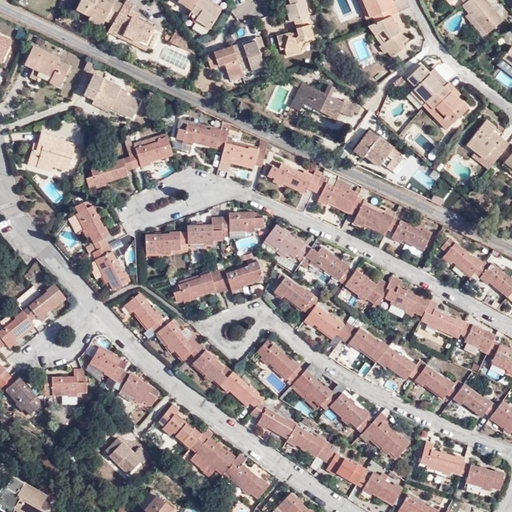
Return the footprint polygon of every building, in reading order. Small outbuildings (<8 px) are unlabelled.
[(111,25),(122,5),(113,0),(111,4),(103,0),(79,0),(75,8),(89,16),(101,23),(103,21),(111,25)] [(143,44),(149,34),(151,30),(126,16),(133,5),(125,0),(122,5),(111,25),(110,26),(122,33),(122,35),(137,43),(138,41),(143,44)] [(198,0),(174,0),(192,10),(198,0)] [(198,0),(192,10),(189,15),(200,22),(211,28),(220,12),(207,4),(209,1),(210,0),(209,0),(198,0)] [(285,6),(289,22),(293,20),(307,16),(303,0),(277,0),(279,7),(281,7),(285,6)] [(367,10),(362,0),(358,0),(363,12),(367,10)] [(376,25),(399,16),(392,2),(390,3),(388,0),(362,0),(367,10),(369,9),(373,18),(376,25)] [(489,5),(484,0),(471,0),(463,7),(467,13),(485,34),(501,20),(497,14),(494,16),(486,7),(489,5)] [(222,9),(209,1),(207,4),(220,12),(222,9)] [(497,14),(489,5),(486,7),(494,16),(497,14)] [(485,34),(467,13),(463,16),(481,37),(485,34)] [(99,27),(101,23),(89,16),(86,19),(99,27)] [(313,40),(307,16),(293,20),(297,33),(298,37),(294,39),(291,35),(290,33),(276,36),(279,50),(284,49),(286,56),(300,53),(302,45),(306,41),(313,40)] [(376,25),(369,29),(376,38),(379,36),(390,51),(387,53),(392,59),(406,48),(404,44),(411,39),(405,30),(401,32),(398,25),(402,24),(399,16),(376,25)] [(211,28),(200,22),(194,30),(202,35),(207,34),(211,28)] [(110,26),(107,32),(144,54),(154,37),(149,34),(143,44),(138,41),(137,43),(122,35),(122,33),(110,26)] [(174,38),(184,49),(196,56),(195,50),(189,46),(189,44),(177,34),(174,38)] [(262,36),(243,42),(244,45),(257,41),(261,52),(267,50),(262,36)] [(379,36),(376,38),(382,46),(380,48),(385,54),(387,53),(390,51),(379,36)] [(0,59),(3,61),(11,43),(0,37),(0,59)] [(170,43),(184,49),(174,38),(173,39),(170,43)] [(300,53),(313,40),(306,41),(302,45),(300,53)] [(243,42),(234,45),(242,71),(252,67),(252,70),(265,65),(261,52),(257,41),(244,45),(243,42)] [(231,80),(244,76),(242,71),(234,45),(208,54),(212,68),(226,63),(231,80)] [(24,66),(34,71),(36,68),(53,75),(50,83),(61,88),(70,68),(58,63),(59,59),(33,48),(24,66)] [(511,64),(504,58),(501,61),(511,69),(511,64)] [(93,76),(97,67),(91,64),(87,72),(93,76)] [(415,88),(428,102),(444,87),(430,72),(423,64),(408,78),(416,86),(415,88)] [(36,68),(34,71),(32,75),(50,83),(53,75),(36,68)] [(447,84),(449,83),(435,68),(430,72),(444,87),(447,84)] [(403,75),(393,82),(397,87),(406,80),(403,75)] [(142,104),(128,97),(121,94),(122,91),(123,90),(95,77),(86,98),(96,103),(94,106),(111,114),(113,110),(134,121),(142,104)] [(332,98),(335,88),(330,86),(326,94),(304,84),(293,108),(301,112),(305,105),(337,120),(340,112),(353,118),(355,114),(358,115),(361,109),(346,102),(343,103),(332,98)] [(448,85),(447,84),(444,87),(428,102),(430,104),(443,90),(446,87),(448,86),(448,85)] [(430,104),(444,120),(447,117),(452,123),(469,107),(462,100),(461,102),(457,97),(458,96),(461,94),(455,88),(453,90),(448,85),(448,86),(446,87),(443,90),(430,104)] [(425,105),(428,102),(415,88),(410,92),(424,106),(425,105)] [(444,120),(430,104),(428,106),(427,108),(447,128),(452,123),(447,117),(444,120)] [(369,111),(365,118),(371,123),(376,117),(369,111)] [(227,143),(229,138),(220,136),(222,131),(211,129),(211,131),(187,125),(188,123),(182,122),(177,138),(185,140),(184,145),(192,147),(192,144),(225,153),(227,143)] [(188,122),(188,123),(187,125),(211,131),(211,129),(188,122)] [(477,154),(493,167),(498,160),(508,147),(500,140),(492,134),(495,130),(486,123),(470,143),(478,150),(475,153),(477,154)] [(229,138),(231,127),(223,124),(222,131),(220,136),(229,138)] [(492,134),(500,140),(503,137),(495,130),(492,134)] [(382,165),(389,171),(400,155),(401,155),(369,132),(354,153),(363,160),(365,157),(380,168),(382,165)] [(29,167),(39,170),(41,164),(55,168),(70,172),(77,147),(65,143),(65,141),(43,134),(38,152),(34,151),(29,167)] [(159,142),(169,139),(167,134),(129,146),(132,157),(137,155),(136,152),(159,145),(159,142)] [(233,139),(229,138),(227,143),(248,150),(249,147),(232,142),(233,139)] [(149,163),(174,156),(169,139),(159,142),(159,145),(136,152),(137,155),(132,157),(135,169),(135,170),(150,165),(149,163)] [(260,147),(268,149),(270,145),(262,141),(260,147)] [(254,169),(263,171),(268,149),(260,147),(260,149),(249,146),(249,147),(248,150),(227,143),(225,153),(222,164),(231,167),(232,164),(254,169)] [(467,146),(475,153),(478,150),(470,143),(467,146)] [(511,148),(509,146),(508,147),(498,160),(503,165),(511,171),(511,148)] [(473,159),(489,171),(493,167),(477,154),(473,159)] [(400,155),(389,171),(396,175),(407,160),(400,155)] [(126,172),(135,169),(132,157),(114,163),(90,171),(92,176),(85,178),(88,187),(95,185),(96,188),(105,185),(105,183),(127,176),(126,172)] [(41,164),(39,170),(54,173),(55,168),(41,164)] [(230,172),(231,167),(222,164),(220,170),(230,172)] [(306,192),(314,196),(320,183),(323,177),(324,176),(316,172),(313,178),(305,174),(304,176),(282,165),(279,171),(273,168),(268,178),(275,181),(275,184),(282,188),(285,185),(305,195),(306,192)] [(511,175),(511,171),(503,165),(501,168),(511,175)] [(323,177),(320,183),(348,196),(349,194),(352,188),(339,182),(337,184),(323,177)] [(328,206),(350,216),(359,198),(349,194),(348,196),(320,183),(314,196),(320,199),(318,204),(327,208),(328,206)] [(364,226),(386,236),(387,232),(393,220),(385,216),(383,218),(366,209),(366,207),(363,206),(365,202),(359,198),(350,216),(356,219),(354,224),(362,229),(364,226)] [(96,253),(109,246),(106,240),(110,238),(105,228),(103,229),(93,208),(88,210),(86,205),(75,209),(77,215),(76,216),(84,232),(82,233),(86,241),(90,240),(96,253)] [(385,216),(385,214),(368,205),(366,207),(366,209),(383,218),(385,216)] [(393,220),(395,216),(386,212),(385,214),(385,216),(393,220)] [(230,220),(222,220),(223,239),(230,239),(231,240),(248,239),(247,234),(256,234),(256,231),(265,230),(264,220),(255,220),(255,215),(254,214),(229,216),(230,220)] [(212,227),(188,228),(188,234),(189,246),(206,245),(206,248),(215,248),(215,244),(223,243),(223,239),(222,220),(212,221),(212,227)] [(393,220),(387,232),(394,236),(392,241),(401,246),(402,244),(423,254),(431,237),(422,233),(422,234),(416,231),(393,220)] [(422,234),(422,233),(426,226),(420,223),(416,231),(422,234)] [(295,242),(275,228),(266,241),(280,251),(278,253),(285,258),(287,255),(294,260),(296,257),(303,262),(304,259),(311,251),(296,241),(295,242)] [(189,246),(188,234),(171,235),(171,237),(148,239),(148,255),(163,254),(163,257),(171,256),(172,252),(180,252),(180,247),(189,246)] [(470,280),(473,276),(482,265),(474,259),(473,260),(449,240),(440,251),(447,256),(442,261),(450,267),(452,265),(470,280)] [(122,274),(109,246),(96,253),(99,259),(96,261),(99,268),(93,272),(97,279),(101,277),(104,283),(108,282),(113,290),(128,282),(124,273),(122,274)] [(318,257),(311,251),(304,259),(312,265),(310,268),(318,274),(321,271),(345,288),(352,278),(346,274),(350,268),(343,263),(342,265),(322,251),(318,257)] [(218,271),(224,289),(229,288),(231,294),(241,290),(241,288),(263,280),(257,263),(247,266),(248,267),(226,275),(224,269),(218,271)] [(488,286),(505,300),(509,296),(511,292),(511,279),(509,280),(492,266),(489,268),(483,264),(482,265),(473,276),(486,287),(488,286)] [(193,299),(224,289),(218,271),(215,272),(214,269),(209,270),(210,274),(201,277),(201,278),(176,286),(173,292),(176,302),(184,300),(186,304),(194,302),(193,299)] [(356,274),(352,278),(345,288),(360,298),(358,301),(365,306),(368,302),(374,307),(378,310),(382,299),(387,289),(379,283),(375,288),(356,274)] [(284,300),(309,318),(315,309),(316,307),(310,303),(313,298),(305,293),(304,295),(285,281),(283,281),(279,278),(275,289),(277,291),(274,295),(283,301),(284,300)] [(392,280),(387,289),(382,299),(393,304),(391,307),(406,313),(405,315),(413,319),(415,315),(423,319),(431,303),(422,299),(421,300),(399,289),(401,284),(392,280)] [(47,293),(23,312),(30,322),(37,317),(40,321),(47,316),(45,313),(64,299),(53,285),(45,291),(47,293)] [(241,290),(231,294),(233,299),(243,296),(241,290)] [(151,328),(156,334),(168,325),(157,311),(155,312),(141,295),(126,308),(131,314),(132,313),(148,331),(151,328)] [(438,307),(431,303),(423,319),(422,322),(428,326),(427,328),(436,332),(437,331),(458,341),(460,336),(465,324),(457,320),(456,322),(435,312),(438,307)] [(406,313),(391,307),(388,314),(402,320),(405,315),(406,313)] [(336,338),(342,342),(351,331),(336,321),(334,322),(315,309),(309,318),(304,323),(312,328),(313,327),(333,341),(336,338)] [(15,320),(0,332),(0,348),(4,346),(9,350),(17,344),(15,342),(34,327),(30,322),(23,312),(14,319),(15,320)] [(168,325),(156,334),(167,348),(166,349),(172,356),(175,354),(182,362),(189,357),(200,348),(193,338),(189,341),(172,321),(168,325)] [(495,338),(465,324),(460,336),(467,339),(465,344),(482,351),(481,353),(487,356),(492,345),(495,338)] [(357,351),(377,365),(388,349),(381,344),(379,345),(359,332),(356,336),(351,331),(342,342),(356,352),(357,351)] [(268,349),(272,345),(273,344),(267,339),(262,344),(268,349)] [(293,383),(304,371),(291,359),(289,361),(272,345),(268,349),(262,344),(257,350),(263,355),(260,358),(267,364),(269,362),(282,374),(284,373),(290,378),(288,380),(292,384),(293,383)] [(511,354),(499,348),(492,345),(487,356),(493,358),(491,364),(507,371),(506,373),(511,375),(511,354)] [(511,350),(500,345),(499,348),(511,354),(511,350)] [(117,381),(123,371),(116,366),(120,359),(99,346),(89,362),(98,367),(104,372),(103,373),(117,381)] [(213,382),(219,388),(220,387),(227,380),(221,373),(224,369),(200,348),(189,357),(195,362),(191,366),(204,377),(203,379),(210,384),(213,382)] [(408,378),(416,383),(426,368),(427,367),(421,363),(417,367),(409,362),(407,362),(388,349),(377,365),(385,371),(386,369),(405,382),(408,378)] [(98,367),(89,362),(87,367),(95,372),(98,367)] [(305,372),(306,371),(312,365),(310,364),(305,369),(304,371),(293,383),(295,384),(305,373),(305,372)] [(0,383),(9,377),(0,365),(0,383)] [(318,370),(312,365),(306,371),(312,376),(318,370)] [(227,380),(233,374),(226,367),(224,369),(221,373),(227,380)] [(446,398),(453,403),(465,386),(459,382),(455,387),(446,380),(445,382),(426,368),(416,383),(423,389),(424,387),(443,401),(446,398)] [(76,383),(83,382),(81,369),(73,369),(73,377),(76,383)] [(323,372),(318,370),(312,376),(316,380),(323,372)] [(159,393),(123,371),(117,381),(124,385),(120,392),(118,395),(132,404),(134,402),(140,406),(143,402),(151,407),(159,393)] [(312,376),(306,371),(305,372),(305,373),(295,384),(306,395),(305,396),(310,401),(313,399),(319,405),(321,404),(323,401),(329,406),(338,397),(325,384),(323,386),(316,380),(312,376)] [(227,380),(220,387),(228,394),(230,393),(246,408),(250,404),(257,410),(261,404),(265,400),(253,389),(251,390),(233,374),(227,380)] [(9,377),(0,383),(0,393),(1,394),(6,390),(16,403),(15,404),(20,411),(21,410),(26,417),(40,405),(20,378),(14,383),(9,377)] [(43,378),(44,397),(68,396),(68,398),(78,398),(78,393),(85,393),(85,383),(83,382),(76,383),(73,377),(43,378)] [(124,385),(117,381),(113,388),(120,392),(124,385)] [(484,415),(490,420),(499,408),(486,398),(484,399),(465,386),(453,403),(461,408),(462,406),(481,420),(484,415)] [(338,397),(329,406),(330,407),(339,398),(342,395),(343,394),(342,393),(338,397)] [(360,409),(343,394),(342,395),(339,398),(330,407),(341,417),(340,419),(346,425),(349,421),(361,432),(365,428),(373,419),(361,408),(360,409)] [(329,406),(323,401),(321,404),(327,409),(329,406)] [(257,410),(252,415),(259,419),(257,423),(267,429),(268,427),(288,440),(297,427),(298,425),(289,419),(288,422),(261,404),(257,410)] [(499,408),(490,420),(504,429),(502,432),(510,437),(511,434),(511,411),(502,404),(499,408)] [(171,436),(188,450),(190,448),(201,435),(194,429),(192,430),(174,415),(178,411),(172,406),(157,424),(163,429),(162,431),(170,437),(171,436)] [(365,428),(366,430),(374,422),(380,415),(381,413),(380,412),(373,419),(365,428)] [(386,417),(381,413),(380,415),(374,422),(366,430),(370,434),(369,436),(370,437),(381,447),(381,448),(386,454),(389,451),(396,457),(407,444),(400,438),(399,438),(381,422),(386,417)] [(288,440),(287,442),(295,447),(296,446),(323,462),(330,451),(332,448),(325,444),(325,442),(317,437),(316,439),(297,427),(288,440)] [(201,435),(190,448),(197,453),(195,455),(209,467),(208,468),(214,473),(217,470),(223,475),(235,460),(227,454),(225,455),(208,440),(212,435),(206,430),(201,435)] [(370,434),(366,430),(365,431),(362,434),(360,437),(366,442),(370,437),(369,436),(370,434)] [(133,455),(118,439),(109,447),(112,450),(108,455),(126,475),(140,462),(142,465),(149,458),(140,448),(133,455)] [(463,465),(464,461),(454,458),(453,459),(432,453),(434,446),(426,444),(421,465),(427,467),(427,470),(442,474),(442,476),(450,478),(451,474),(460,477),(463,465)] [(18,458),(24,464),(30,457),(23,451),(18,458)] [(330,451),(323,462),(330,466),(327,471),(336,476),(337,474),(357,486),(365,470),(357,465),(356,467),(330,451)] [(244,463),(238,457),(235,460),(223,475),(241,491),(241,493),(247,498),(249,495),(256,501),(267,487),(260,481),(258,482),(241,467),(244,463)] [(463,465),(460,477),(466,478),(465,484),(481,489),(481,492),(490,494),(492,490),(499,492),(504,475),(494,472),(493,474),(463,465)] [(392,471),(398,475),(402,471),(395,466),(392,471)] [(365,470),(357,486),(364,491),(363,492),(372,497),(373,495),(394,507),(403,492),(394,486),(393,487),(386,483),(389,479),(383,474),(379,479),(374,475),(366,469),(365,470)] [(397,481),(399,478),(392,473),(390,472),(388,475),(397,481)] [(13,477),(6,488),(0,498),(0,505),(11,511),(14,508),(20,511),(44,511),(45,511),(37,507),(40,503),(45,506),(50,498),(13,477)] [(194,494),(199,502),(205,495),(201,489),(194,494)] [(167,511),(171,508),(170,507),(165,502),(151,490),(138,504),(143,509),(140,511),(167,511)] [(205,495),(199,502),(202,506),(209,500),(205,495)] [(311,511),(309,510),(308,511),(292,495),(279,508),(282,511),(311,511)] [(438,511),(430,507),(428,509),(408,497),(399,511),(438,511)]
